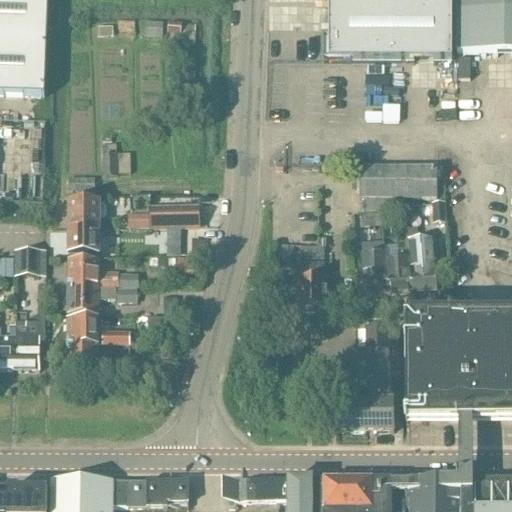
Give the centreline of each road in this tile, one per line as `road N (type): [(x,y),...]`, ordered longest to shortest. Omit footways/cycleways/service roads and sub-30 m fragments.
road 1 (unclassified): [(193,462),(199,403),(243,219),(250,0)]
road 2 (tertiary): [(511,468),(193,462)]
road 3 (tertiary): [(193,462),(0,465)]
